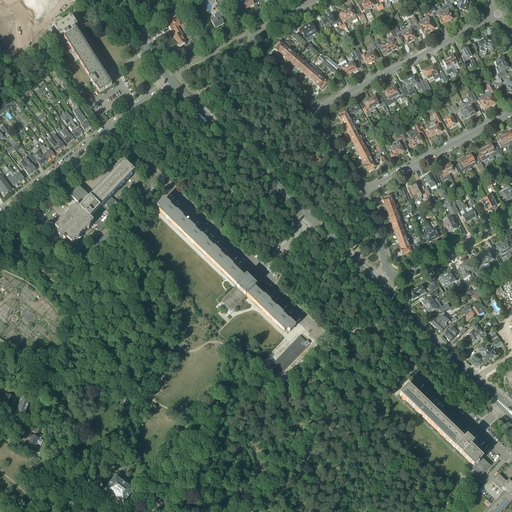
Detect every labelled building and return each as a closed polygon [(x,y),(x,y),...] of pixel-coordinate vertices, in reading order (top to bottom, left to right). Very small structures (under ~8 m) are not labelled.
[(0,0),(0,16),(14,13),(19,28),(12,30),(18,51),(21,50),(22,53),(28,51),(28,48),(35,46),(28,24),(35,21),(28,0),(0,0)] [(238,0),(237,1),(238,3),(232,6),(237,15),(247,9),(246,7),(243,2),(241,0),(238,0)] [(251,0),(241,0),(243,2),(246,7),(247,9),(256,4),(254,0),(252,2),(251,0)] [(366,0),(366,1),(365,2),(369,10),(372,9),(371,9),(371,8),(374,7),(374,6),(375,5),(373,1),(372,0),(366,0)] [(360,4),(358,5),(359,9),(362,13),(364,12),(365,14),(370,12),(369,10),(365,2),(363,2),(362,2),(361,3),(360,4)] [(461,3),(459,9),(469,13),(470,10),(471,10),(471,9),(471,8),(471,7),(461,3)] [(432,5),(428,7),(428,8),(432,16),(433,18),(434,18),(437,16),(440,20),(442,22),(443,25),(445,24),(446,24),(448,23),(448,22),(444,15),(442,11),(441,10),(438,11),(436,12),(432,5)] [(444,10),(442,11),(444,15),(448,22),(448,23),(451,22),(451,21),(452,20),(452,19),(450,15),(449,13),(451,12),(449,7),(448,8),(447,6),(443,8),(444,10)] [(221,12),(219,7),(216,9),(218,14),(214,16),(209,18),(211,22),(209,25),(209,26),(210,27),(210,28),(211,29),(212,30),(213,31),(220,27),(219,27),(224,24),(222,21),(225,19),(221,12)] [(347,11),(346,11),(350,20),(351,22),(357,20),(355,16),(357,15),(354,11),(353,8),(350,9),(349,9),(348,10),(347,11)] [(342,14),(339,15),(341,18),(343,23),(345,22),(347,25),(351,22),(350,20),(346,11),(344,12),(342,13),(342,14)] [(173,14),(165,19),(168,24),(167,25),(171,32),(174,30),(177,35),(174,37),(180,47),(183,45),(184,46),(186,45),(185,44),(186,43),(182,37),(183,37),(177,27),(180,26),(173,14)] [(326,17),(325,18),(330,27),(333,26),(332,24),(337,22),(335,18),(334,17),(333,18),(332,16),(331,17),(330,15),(329,16),(328,15),(326,16),(326,17)] [(427,17),(423,20),(423,21),(424,21),(425,23),(430,32),(432,31),(434,30),(433,28),(432,27),(433,26),(432,24),(431,24),(430,22),(429,21),(428,18),(427,17)] [(77,26),(72,18),(71,19),(69,19),(68,19),(68,20),(59,26),(58,26),(57,27),(56,28),(55,29),(60,37),(61,36),(63,39),(62,39),(76,62),(78,60),(91,79),(90,80),(91,81),(90,81),(93,86),(95,85),(99,93),(100,93),(112,86),(111,85),(77,31),(76,30),(76,31),(74,28),(77,26)] [(321,23),(319,23),(321,27),(322,27),(323,26),(325,28),(325,30),(328,29),(330,27),(325,18),(320,20),(321,22),(321,23)] [(418,24),(414,26),(416,30),(417,31),(421,29),(423,32),(425,35),(427,34),(429,33),(429,32),(430,32),(425,23),(424,21),(423,21),(419,24),(418,24)] [(312,24),(306,27),(312,39),(318,36),(312,24)] [(410,27),(405,30),(405,31),(407,34),(411,42),(414,41),(414,40),(416,39),(414,37),(412,33),(416,30),(414,26),(411,28),(411,27),(410,28),(410,27)] [(301,30),(299,30),(300,31),(301,34),(302,33),(303,34),(304,37),(303,37),(303,39),(305,39),(307,43),(312,40),(313,40),(312,39),(306,27),(301,30),(301,29),(301,30)] [(391,37),(385,40),(386,42),(387,44),(392,52),(394,51),(395,51),(397,50),(397,49),(395,45),(393,41),(398,39),(396,36),(393,29),(392,29),(389,31),(390,32),(392,37),(391,37)] [(405,31),(401,34),(406,44),(408,43),(409,44),(411,42),(407,34),(405,31)] [(480,41),(478,47),(480,47),(479,52),(486,54),(487,49),(489,41),(487,40),(485,39),(484,39),(483,40),(480,41)] [(280,42),(273,49),(278,53),(286,43),(280,41),(279,41),(280,42)] [(377,41),(374,42),(377,49),(379,49),(380,52),(383,51),(386,55),(387,55),(389,54),(389,53),(392,52),(387,44),(382,47),(381,45),(379,46),(377,41)] [(489,41),(487,49),(493,51),(495,43),(494,42),(493,42),(492,42),(489,41)] [(286,43),(278,53),(279,54),(282,56),(288,49),(290,47),(288,45),(286,43)] [(375,46),(372,47),(373,48),(370,49),(370,50),(366,52),(367,54),(372,63),(374,62),(375,61),(377,60),(375,55),(374,54),(376,53),(375,50),(376,49),(375,46)] [(467,48),(464,50),(473,67),(475,71),(478,69),(477,69),(473,61),(472,60),(472,59),(473,59),(476,57),(475,57),(472,51),(470,53),(467,48)] [(288,49),(282,56),(286,60),(293,52),(295,50),(293,49),(291,51),(288,49)] [(462,57),(461,57),(464,63),(465,66),(469,64),(471,68),(473,67),(464,50),(461,51),(462,53),(464,56),(462,57)] [(293,52),(286,60),(291,64),(297,57),(295,55),(295,54),(293,52)] [(350,64),(347,65),(352,74),(355,73),(355,71),(357,70),(354,63),(353,62),(357,60),(357,59),(357,58),(355,54),(354,54),(353,53),(350,54),(352,57),(348,60),(350,64)] [(485,56),(483,61),(485,62),(496,55),(494,53),(488,57),(485,56)] [(369,65),(372,63),(367,54),(362,57),(366,66),(369,64),(369,65)] [(453,56),(448,59),(452,68),(454,71),(455,74),(458,73),(456,70),(459,68),(457,64),(459,63),(455,56),(453,57),(453,56)] [(297,57),(291,64),(295,67),(302,60),(302,59),(303,58),(301,57),(299,59),(297,57)] [(302,60),(295,67),(298,70),(300,71),(305,64),(306,63),(307,62),(303,58),(302,59),(302,60)] [(503,58),(495,62),(498,68),(506,63),(505,60),(504,61),(503,58)] [(338,66),(329,59),(326,62),(335,69),(338,66)] [(445,72),(447,76),(452,74),(454,77),(456,76),(455,74),(454,71),(452,68),(448,59),(442,62),(440,63),(442,67),(444,66),(447,71),(445,72)] [(305,64),(300,71),(304,75),(310,67),(309,66),(309,65),(306,63),(305,64)] [(498,68),(496,69),(499,75),(496,77),(498,80),(506,76),(504,71),(508,69),(507,66),(506,63),(498,68)] [(342,65),(340,66),(341,68),(345,75),(345,76),(346,76),(348,75),(350,75),(352,74),(347,65),(347,64),(343,66),(342,65)] [(304,75),(308,79),(314,72),(312,70),(313,69),(310,67),(304,75)] [(428,69),(433,78),(435,81),(440,78),(438,75),(436,72),(434,68),(433,67),(431,68),(430,68),(429,68),(428,69)] [(314,72),(308,79),(313,82),(320,73),(321,73),(316,69),(314,72)] [(426,71),(423,72),(425,75),(426,77),(426,78),(427,81),(433,78),(428,69),(427,69),(426,70),(426,71)] [(478,78),(475,72),(470,75),(471,75),(469,76),(471,81),(478,78)] [(320,73),(313,82),(316,85),(315,86),(317,87),(323,79),(324,78),(325,77),(320,73)] [(409,79),(409,80),(413,87),(413,88),(416,87),(418,91),(420,90),(422,93),(426,91),(420,80),(417,82),(416,81),(414,77),(412,78),(411,78),(409,79)] [(323,79),(317,87),(321,90),(327,83),(323,79)] [(502,83),(502,85),(511,88),(511,79),(510,79),(509,80),(509,81),(505,80),(504,80),(503,83),(502,83)] [(405,87),(401,89),(405,97),(409,95),(408,94),(414,91),(413,88),(413,87),(409,80),(408,80),(407,80),(406,80),(406,81),(403,82),(406,87),(405,87)] [(422,81),(426,89),(428,92),(431,90),(425,80),(422,81)] [(494,83),(494,85),(499,87),(502,87),(501,91),(505,93),(505,94),(508,95),(508,94),(511,94),(511,88),(502,85),(494,83)] [(487,94),(484,96),(485,99),(490,107),(495,104),(490,96),(495,94),(491,86),(490,84),(486,86),(488,89),(487,89),(489,93),(487,94)] [(26,95),(32,91),(29,87),(23,91),(26,95)] [(390,90),(389,90),(394,98),(395,101),(400,99),(401,100),(401,101),(404,99),(405,99),(400,89),(399,90),(398,91),(396,92),(394,87),(392,88),(391,88),(390,89),(390,90)] [(386,91),(384,92),(386,96),(387,98),(388,101),(394,98),(389,90),(388,90),(386,90),(386,91)] [(71,98),(69,100),(73,105),(77,103),(73,97),(72,95),(69,96),(71,98)] [(479,98),(477,99),(478,102),(478,103),(480,102),(483,108),(485,110),(490,107),(485,99),(484,96),(479,99),(479,98)] [(370,100),(375,109),(378,107),(379,109),(379,108),(382,107),(386,113),(387,112),(388,112),(388,110),(384,104),(380,106),(380,105),(378,103),(375,97),(373,98),(372,98),(371,99),(370,100)] [(468,102),(463,105),(466,109),(470,117),(472,116),(473,116),(475,115),(476,114),(475,113),(476,113),(477,112),(476,111),(475,109),(474,110),(472,107),(473,106),(473,104),(472,105),(468,98),(466,99),(468,102)] [(368,108),(363,111),(367,118),(372,116),(371,115),(370,113),(375,111),(375,109),(370,100),(369,100),(367,101),(365,102),(367,107),(368,108)] [(455,105),(452,107),(455,114),(456,115),(460,113),(462,116),(461,117),(461,118),(462,120),(463,120),(464,119),(464,120),(465,120),(467,119),(467,118),(470,117),(466,109),(463,105),(463,104),(460,105),(461,107),(457,109),(455,105)] [(350,110),(337,116),(340,122),(350,117),(349,116),(352,115),(361,110),(358,105),(355,107),(357,109),(355,111),(355,110),(352,112),(350,110)] [(91,128),(87,122),(78,108),(75,110),(88,130),(91,128)] [(85,133),(88,130),(75,110),(73,112),(76,116),(75,116),(78,121),(82,125),(80,126),(85,133)] [(436,119),(429,123),(431,126),(436,135),(441,133),(437,125),(441,123),(436,112),(433,114),(436,119)] [(350,117),(340,122),(341,123),(342,123),(344,127),(348,124),(351,122),(354,120),(352,115),(349,116),(350,117)] [(448,124),(446,126),(447,127),(447,129),(449,128),(450,128),(451,128),(453,127),(453,126),(455,125),(455,124),(453,120),(450,116),(448,117),(448,119),(449,119),(447,120),(446,120),(446,121),(448,124)] [(68,129),(76,139),(79,137),(73,128),(72,127),(70,124),(69,123),(70,123),(66,118),(63,120),(67,125),(68,127),(69,127),(70,128),(68,129)] [(348,124),(344,127),(346,132),(355,127),(357,126),(354,120),(351,122),(348,124)] [(77,129),(72,123),(70,124),(69,123),(70,124),(72,127),(73,128),(79,137),(83,134),(79,128),(77,129)] [(411,134),(412,136),(413,138),(417,145),(422,142),(424,141),(422,138),(420,139),(418,135),(422,133),(417,124),(413,127),(415,130),(411,132),(411,134)] [(355,127),(346,132),(349,137),(357,133),(356,132),(360,130),(357,126),(355,127)] [(431,126),(426,129),(429,134),(427,136),(429,139),(431,138),(436,135),(431,126)] [(59,129),(56,131),(58,135),(62,140),(67,146),(71,143),(62,132),(61,132),(59,129)] [(69,135),(65,129),(62,132),(71,143),(74,141),(70,134),(69,135)] [(398,132),(394,135),(398,142),(402,140),(398,132)] [(357,133),(349,137),(351,142),(360,137),(359,135),(358,135),(357,133)] [(415,147),(416,146),(416,145),(417,145),(413,138),(412,136),(411,134),(406,137),(410,144),(408,145),(410,149),(412,147),(412,148),(414,147),(415,147)] [(60,141),(55,135),(51,138),(61,151),(65,148),(60,141)] [(498,138),(500,141),(497,143),(501,150),(509,145),(508,143),(504,135),(498,138)] [(360,137),(351,142),(354,147),(365,141),(363,136),(360,137)] [(57,154),(61,151),(51,138),(47,141),(52,148),(57,154)] [(36,140),(32,142),(35,146),(36,145),(39,149),(42,147),(39,143),(38,143),(36,140)] [(365,141),(354,147),(357,152),(365,147),(368,145),(365,141)] [(396,145),(393,146),(394,148),(398,155),(399,155),(400,155),(401,154),(401,153),(403,152),(405,151),(405,150),(404,148),(401,149),(399,143),(397,144),(396,145)] [(16,153),(21,149),(17,144),(12,148),(16,153)] [(392,144),(385,148),(388,153),(390,151),(391,154),(389,155),(390,157),(391,159),(393,157),(393,158),(395,157),(396,157),(397,156),(398,155),(394,148),(393,146),(392,144)] [(487,146),(485,148),(489,156),(492,161),(494,160),(492,157),(499,154),(496,148),(493,149),(492,149),(491,145),(490,145),(489,145),(488,146),(487,146)] [(42,147),(39,149),(42,152),(41,153),(42,155),(48,162),(51,159),(54,156),(47,148),(46,149),(44,146),(42,147)] [(365,147),(357,152),(359,157),(367,152),(366,150),(367,149),(365,147)] [(482,155),(478,157),(480,160),(482,163),(488,160),(489,162),(492,161),(489,156),(485,148),(483,149),(482,149),(481,149),(480,150),(479,151),(482,155)] [(31,154),(28,157),(34,164),(36,162),(40,167),(44,165),(48,162),(42,155),(41,153),(39,151),(32,156),(31,154)] [(367,152),(359,157),(362,162),(370,158),(370,157),(371,157),(374,155),(373,153),(370,155),(369,155),(367,152)] [(370,158),(362,162),(364,165),(363,166),(364,167),(372,163),(376,161),(377,160),(381,158),(380,155),(375,158),(375,159),(374,159),(372,161),(370,158)] [(467,157),(465,158),(469,166),(471,169),(470,168),(473,167),(472,164),(475,163),(473,159),(474,159),(472,155),(471,156),(470,155),(470,156),(469,155),(468,156),(467,157)] [(461,163),(458,165),(461,172),(463,171),(467,169),(468,171),(471,169),(469,166),(465,158),(463,159),(462,159),(461,159),(460,160),(459,161),(461,163)] [(24,163),(25,165),(33,174),(36,171),(27,159),(23,162),(24,163)] [(372,163),(364,167),(367,172),(375,168),(374,165),(378,163),(376,161),(372,163)] [(33,174),(25,165),(23,162),(19,165),(17,163),(16,164),(19,169),(21,167),(29,177),(33,174)] [(129,166),(125,162),(121,166),(120,165),(119,168),(119,169),(118,168),(117,171),(116,171),(115,171),(114,174),(113,174),(111,176),(110,177),(109,179),(108,180),(107,179),(106,182),(105,183),(105,182),(103,184),(103,185),(102,185),(101,187),(100,188),(99,188),(98,190),(97,191),(97,190),(95,193),(94,193),(93,196),(92,196),(91,196),(90,198),(89,197),(79,188),(70,197),(79,205),(78,207),(77,207),(74,210),(74,211),(73,213),(72,212),(71,213),(72,214),(70,216),(69,215),(65,219),(63,221),(64,222),(62,224),(61,223),(61,224),(62,225),(60,227),(59,226),(55,229),(60,234),(58,236),(59,236),(59,237),(61,238),(61,239),(61,240),(61,241),(64,244),(64,243),(65,242),(67,241),(68,241),(71,244),(73,247),(75,249),(75,248),(93,230),(94,229),(92,227),(93,226),(95,224),(97,226),(98,227),(97,227),(99,229),(101,231),(102,231),(103,229),(105,227),(109,223),(110,223),(112,220),(111,219),(111,213),(116,208),(117,207),(119,205),(115,201),(114,201),(111,198),(115,194),(130,179),(132,181),(133,181),(132,182),(132,183),(132,182),(134,184),(135,186),(142,179),(137,175),(135,173),(134,172),(134,171),(131,169),(131,167),(130,166),(129,166)] [(484,170),(481,163),(476,166),(479,172),(484,170)] [(450,164),(444,167),(449,175),(452,173),(453,174),(455,175),(458,173),(455,169),(453,170),(450,164)] [(441,174),(438,175),(442,182),(447,179),(449,183),(452,182),(449,175),(444,167),(443,168),(442,168),(440,168),(440,169),(439,170),(441,174)] [(19,173),(16,175),(12,171),(10,173),(19,185),(24,181),(19,173)] [(7,178),(9,181),(15,188),(19,185),(10,173),(8,174),(9,176),(7,178)] [(427,176),(424,178),(430,189),(438,185),(436,180),(433,182),(430,175),(429,175),(428,175),(427,176)] [(6,194),(11,190),(2,178),(0,179),(0,186),(0,187),(0,186),(0,190),(2,192),(4,191),(6,194)] [(416,184),(413,186),(420,201),(421,200),(420,197),(422,196),(418,187),(420,187),(418,183),(417,184),(416,184)] [(505,189),(497,193),(500,198),(503,196),(506,202),(507,201),(508,202),(509,201),(510,200),(511,199),(508,191),(507,188),(506,189),(504,184),(503,185),(505,189)] [(412,192),(409,193),(413,202),(416,200),(417,202),(420,201),(413,186),(409,187),(411,190),(410,190),(412,192)] [(390,196),(381,199),(383,204),(393,201),(393,200),(398,199),(396,194),(391,195),(391,196),(390,196)] [(491,196),(486,199),(491,209),(492,209),(493,209),(494,209),(495,208),(494,207),(496,206),(495,204),(496,203),(495,200),(494,201),(491,196)] [(431,209),(434,207),(429,198),(426,200),(428,203),(426,204),(427,206),(429,210),(430,209),(431,209)] [(486,199),(480,202),(483,207),(482,207),(483,210),(484,209),(486,212),(487,211),(488,211),(489,212),(490,211),(490,210),(490,209),(491,209),(486,199)] [(244,278),(237,271),(163,200),(157,207),(160,210),(159,211),(236,286),(221,302),(231,312),(246,296),(284,332),(286,330),(289,333),(295,327),(254,288),(256,286),(246,276),(244,278)] [(440,204),(443,209),(451,206),(448,200),(440,204)] [(393,201),(383,204),(384,206),(386,210),(395,206),(394,204),(395,203),(393,201)] [(395,206),(386,210),(388,215),(397,211),(397,209),(398,208),(397,205),(395,206)] [(463,206),(467,213),(471,221),(473,219),(473,220),(476,218),(475,218),(476,218),(474,214),(475,214),(474,212),(473,212),(472,210),(471,208),(468,210),(465,205),(463,206)] [(463,211),(460,212),(462,216),(461,216),(465,224),(466,223),(466,224),(468,222),(471,221),(467,213),(464,207),(462,208),(463,211)] [(388,215),(390,220),(398,217),(398,214),(397,211),(388,215)] [(448,233),(457,229),(449,215),(446,216),(448,220),(443,223),(448,233)] [(398,217),(390,220),(391,225),(401,221),(400,219),(399,219),(398,217)] [(401,221),(391,225),(393,230),(402,227),(403,226),(402,223),(402,224),(401,221)] [(428,224),(425,225),(429,232),(433,240),(435,239),(436,239),(438,239),(438,238),(438,237),(438,236),(440,235),(437,228),(434,230),(433,230),(432,231),(431,230),(428,224)] [(393,230),(395,235),(405,232),(405,231),(407,230),(406,226),(406,225),(404,226),(403,226),(402,227),(393,230)] [(425,239),(423,240),(425,244),(428,243),(429,243),(430,242),(433,240),(429,232),(425,225),(423,226),(426,233),(426,234),(427,234),(425,235),(423,236),(424,237),(425,239)] [(111,235),(108,232),(82,260),(77,265),(81,270),(114,236),(113,237),(111,235)] [(405,232),(395,235),(397,240),(406,237),(407,236),(406,234),(405,232)] [(397,240),(399,245),(408,242),(409,242),(408,239),(407,236),(406,237),(397,240)] [(408,242),(399,245),(400,249),(400,251),(410,247),(412,246),(410,241),(409,242),(408,242)] [(505,244),(502,245),(511,262),(511,261),(511,257),(510,254),(511,252),(511,250),(508,242),(507,242),(506,242),(505,243),(505,244)] [(509,262),(510,265),(511,268),(511,263),(511,262),(502,245),(500,246),(498,246),(498,247),(497,247),(501,255),(499,256),(501,259),(506,257),(508,260),(509,262)] [(410,247),(400,251),(402,256),(410,253),(411,252),(415,251),(414,246),(412,246),(410,247)] [(484,254),(484,255),(489,264),(490,267),(496,264),(499,263),(497,259),(496,258),(493,260),(489,252),(487,253),(486,253),(485,253),(484,254)] [(478,266),(477,266),(478,268),(481,273),(486,271),(486,270),(485,269),(484,266),(489,264),(484,255),(483,255),(482,255),(481,255),(481,256),(478,257),(480,261),(482,264),(478,266)] [(466,264),(465,265),(472,279),(474,278),(473,276),(473,275),(475,273),(476,274),(478,273),(479,272),(476,267),(473,269),(471,265),(470,262),(469,262),(468,262),(466,263),(466,264)] [(462,272),(459,273),(462,279),(463,280),(468,277),(469,279),(470,281),(472,279),(465,265),(463,266),(462,265),(460,266),(460,267),(459,267),(462,272)] [(447,274),(446,275),(450,282),(451,285),(453,283),(453,284),(457,282),(455,279),(455,280),(451,272),(450,272),(449,272),(447,273),(447,274)] [(440,278),(438,279),(441,284),(442,286),(450,282),(446,275),(443,276),(442,276),(441,277),(440,277),(440,278)] [(431,292),(439,288),(435,280),(431,283),(433,286),(429,288),(431,292)] [(418,298),(417,295),(424,291),(422,286),(410,293),(409,294),(410,298),(412,297),(414,300),(418,298)] [(424,300),(421,302),(423,305),(423,306),(425,305),(427,309),(435,304),(436,304),(434,300),(435,300),(434,297),(438,296),(435,291),(429,294),(432,299),(428,301),(425,302),(424,300)] [(474,296),(477,302),(484,298),(480,292),(474,296)] [(435,304),(427,309),(427,310),(428,312),(430,314),(436,311),(437,313),(441,311),(440,309),(442,308),(439,302),(436,304),(435,304)] [(486,311),(481,303),(472,309),(478,317),(477,317),(478,319),(485,314),(484,313),(486,311)] [(442,308),(440,309),(441,311),(442,313),(450,309),(448,304),(442,308)] [(467,322),(474,316),(475,315),(473,312),(472,312),(466,315),(466,316),(467,317),(468,317),(465,321),(467,322)] [(435,319),(431,324),(436,328),(444,320),(446,319),(448,318),(444,315),(438,318),(437,318),(436,319),(435,320),(435,319)] [(444,320),(436,328),(438,331),(445,324),(445,325),(449,321),(446,319),(444,320)] [(445,324),(438,331),(441,333),(449,324),(451,323),(449,321),(445,325),(445,324)] [(471,341),(472,340),(476,337),(476,338),(477,338),(483,334),(482,333),(476,323),(472,326),(475,330),(473,331),(473,332),(468,335),(469,337),(468,339),(469,340),(471,341)] [(452,333),(455,331),(451,328),(443,336),(447,339),(452,333)] [(452,333),(447,339),(450,342),(458,334),(455,331),(452,333)] [(483,334),(477,338),(479,341),(484,338),(486,341),(488,339),(496,335),(493,331),(486,335),(484,332),(482,333),(483,334)] [(486,348),(479,352),(483,357),(490,353),(486,348)] [(490,353),(483,357),(483,358),(484,360),(486,363),(487,362),(488,362),(490,361),(490,360),(496,356),(492,351),(490,353)] [(463,440),(408,386),(399,395),(473,467),(472,468),(480,477),(490,467),(481,459),(482,458),(470,446),(475,441),(473,439),(472,440),(467,436),(467,435),(464,433),(467,430),(460,424),(455,429),(465,439),(463,440)] [(10,406),(13,398),(7,395),(3,403),(10,406)] [(24,417),(30,401),(21,398),(15,413),(24,417)] [(37,437),(42,428),(37,426),(34,432),(36,433),(35,436),(33,436),(33,437),(30,436),(28,440),(31,442),(30,444),(35,446),(36,444),(39,445),(41,441),(38,440),(39,438),(37,437)] [(118,469),(122,472),(131,461),(126,458),(118,469)] [(502,511),(511,502),(511,483),(511,485),(508,482),(507,483),(499,475),(492,483),(500,491),(502,489),(505,493),(486,511),(502,511)] [(121,482),(115,477),(105,490),(123,504),(133,491),(127,486),(128,484),(123,480),(121,482)] [(153,490),(157,493),(162,486),(158,483),(153,490)]
